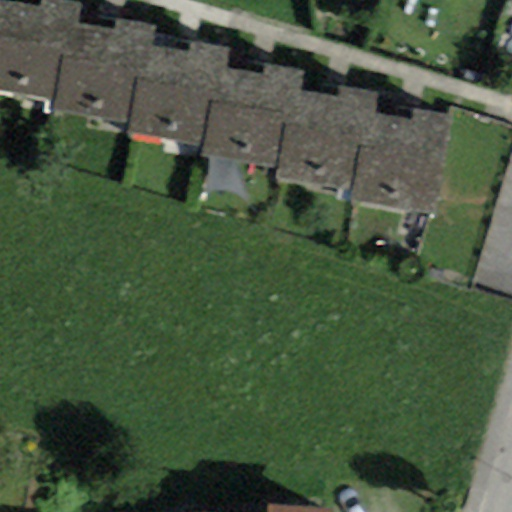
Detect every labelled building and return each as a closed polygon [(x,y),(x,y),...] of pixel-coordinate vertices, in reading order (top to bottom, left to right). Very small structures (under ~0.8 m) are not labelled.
[(0,0),(0,91),(53,100),(60,56),(71,58),(77,24),(81,2),(68,0),(40,0),(40,7),(0,0)] [(153,25),(116,18),(114,30),(77,24),(71,58),(60,56),(53,100),(51,111),(127,124),(134,81),(143,82),(149,47),(153,25)] [(126,132),(204,144),(210,104),(219,106),(225,69),(229,48),(190,42),(188,53),(149,47),(143,82),(134,81),(127,124),(126,132)] [(202,155),(276,168),(284,125),(295,127),(301,91),(305,72),(265,65),(263,76),(225,69),(219,106),(210,104),(204,144),(202,155)] [(275,178),(352,190),(360,146),(369,148),(375,113),(377,94),(337,87),(337,99),(301,91),(295,127),(284,125),(276,168),(275,178)] [(433,215),(450,116),(413,110),(412,119),(375,113),(369,148),(360,146),(352,190),(350,201),(433,215)]
